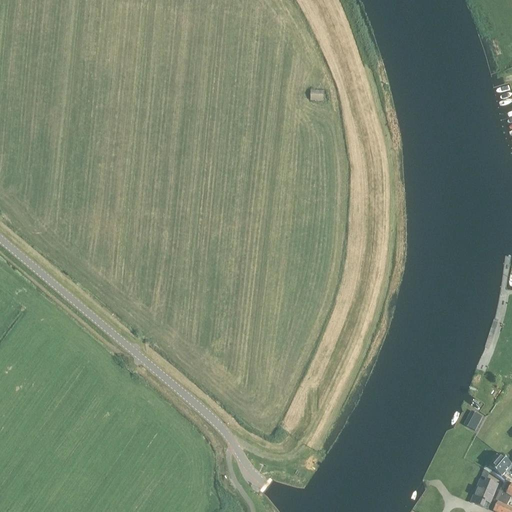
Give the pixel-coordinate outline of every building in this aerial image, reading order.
[(311,92),(311,102),(323,102),(324,92),(311,92)] [(482,418),(471,412),(464,425),(475,431),(482,418)] [(511,473),(511,465),(499,454),(493,462),(494,462),(489,467),(502,478),(508,471),(511,474),(511,473)] [(496,501),(498,502),(507,507),(511,497),(511,484),(505,480),(501,491),(496,501)] [(473,504),(483,508),(485,502),(490,504),(498,485),(486,481),(485,483),(480,481),(476,489),(479,490),(473,504)] [(511,511),(511,509),(507,507),(498,502),(493,511),(495,511),(511,511)]
